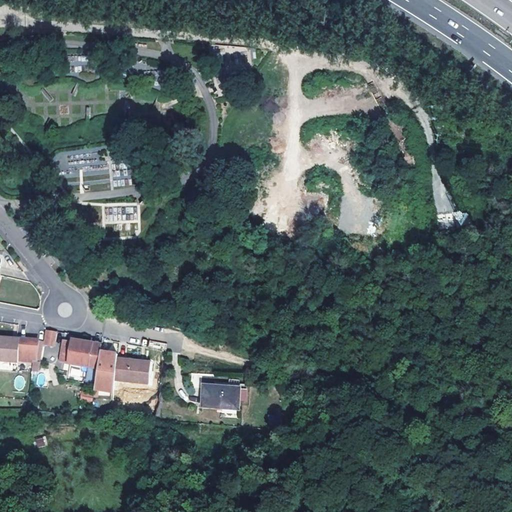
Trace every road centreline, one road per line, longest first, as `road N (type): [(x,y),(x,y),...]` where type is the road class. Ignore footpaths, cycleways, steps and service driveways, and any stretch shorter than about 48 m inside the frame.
road 1 (track): [(401,91),(363,65),(254,41),(26,22)]
road 2 (track): [(511,490),(444,429),(380,395),(182,346)]
road 3 (motorway): [(408,0),(511,69)]
road 4 (residential): [(65,309),(182,346)]
